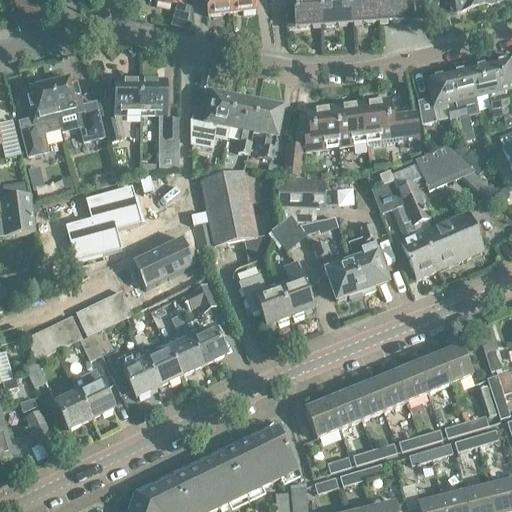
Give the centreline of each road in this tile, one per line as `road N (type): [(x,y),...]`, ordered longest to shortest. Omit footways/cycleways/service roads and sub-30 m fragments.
road 1 (unclassified): [(4,511),(289,374),(511,285)]
road 2 (residential): [(511,37),(377,71),(303,77),(186,46)]
road 3 (unclassified): [(186,46),(184,182),(150,204)]
